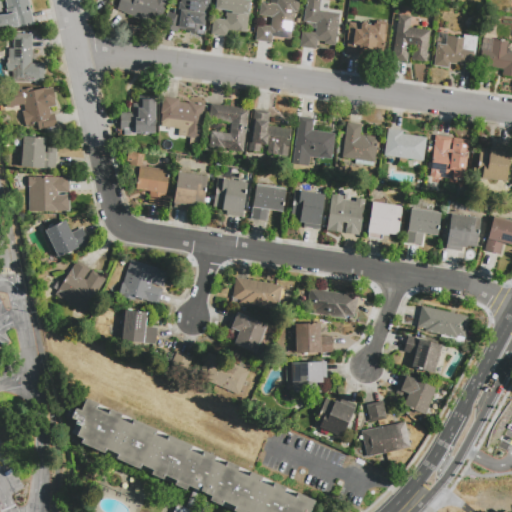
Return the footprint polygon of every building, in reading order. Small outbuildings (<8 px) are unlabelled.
[(28,0),(34,25),(19,29),(18,26),(14,27),(0,28),(0,15),(7,15),(6,10),(8,9),(5,0),(28,0)] [(117,9),(121,0),(168,0),(157,27),(117,9)] [(210,0),(209,10),(207,10),(204,31),(203,31),(202,35),(189,34),(190,31),(178,30),(177,32),(170,31),(171,18),(172,18),(173,10),(178,10),(179,2),(181,3),(181,0),(210,0)] [(226,36),(211,34),(213,18),(226,20),(227,17),(225,16),(226,11),(214,9),(215,0),(250,0),(246,33),(227,30),(226,36)] [(290,39),(272,37),(272,43),(255,41),(257,25),(270,26),(271,17),(258,15),(260,2),(277,4),(277,0),(299,0),(298,12),(294,12),(290,39)] [(316,49),(300,47),(302,31),(315,33),(315,29),(316,23),(305,22),(303,22),(305,5),(306,6),(306,0),(321,0),(328,1),(327,7),(329,7),(329,10),(338,11),(338,13),(340,13),(336,46),(324,44),(325,42),(317,41),(316,49)] [(407,62),(392,60),(398,15),(411,17),(409,28),(429,31),(425,62),(411,60),(413,47),(409,47),(407,62)] [(363,56),(347,54),(345,53),(345,52),(348,23),(360,24),(361,23),(362,22),(364,22),(366,23),(367,25),(373,26),(373,24),(386,25),(382,58),(370,57),(370,54),(363,53),(363,56)] [(14,33),(33,34),(32,63),(45,63),(45,82),(13,81),(13,71),(8,71),(8,59),(6,59),(6,48),(14,48),(14,33)] [(448,68),(433,66),(437,44),(445,45),(446,36),(462,39),(463,35),(477,37),(473,67),(448,63),(448,68)] [(511,77),(502,76),(503,70),(481,67),(482,51),(490,51),(492,40),(508,42),(507,54),(511,54),(511,77)] [(21,90),(32,88),(32,91),(53,87),(57,107),(49,108),(51,114),(55,114),(57,127),(43,130),(42,128),(34,129),(33,126),(28,127),(25,126),(22,112),(25,111),(21,90)] [(138,96),(154,96),(154,120),(155,120),(155,134),(149,134),(149,135),(142,135),(142,133),(135,133),(135,136),(121,136),(121,113),(133,113),(133,104),(138,104),(138,96)] [(162,97),(178,99),(178,102),(188,104),(188,102),(204,104),(198,149),(188,148),(189,137),(177,136),(178,129),(159,126),(161,113),(160,113),(162,97)] [(210,148),(212,134),(226,136),(227,124),(212,122),(214,105),(250,110),(244,152),(210,148)] [(250,151),(255,116),(253,115),(254,110),(271,112),(270,117),(268,117),(268,123),(271,124),(271,126),(291,129),(287,157),(267,154),(268,147),(261,146),(260,153),(250,151)] [(299,117),(314,119),(312,131),(335,134),(332,160),(310,157),(309,166),(293,164),(299,117)] [(348,123),(362,125),(360,135),(378,137),(375,162),(343,157),(348,123)] [(388,128),(403,131),(402,134),(426,138),(423,161),(385,155),(388,128)] [(435,136),(451,138),(450,148),(451,149),(452,138),(469,141),(463,179),(454,178),(453,179),(444,178),(443,181),(429,179),(435,136)] [(57,149),(56,170),(20,167),(22,137),(46,138),(45,152),(47,153),(47,148),(57,149)] [(510,150),(506,182),(476,178),(480,148),(489,150),(489,147),(510,150)] [(128,161),(129,152),(145,155),(143,167),(170,172),(164,205),(148,202),(150,191),(135,189),(136,184),(128,183),(131,162),(128,161)] [(178,173),(208,177),(203,205),(194,204),(194,208),(187,207),(187,209),(173,207),(178,173)] [(69,196),(70,211),(29,211),(29,178),(69,178),(69,192),(58,192),(58,196),(69,196)] [(213,206),(217,178),(247,183),(242,217),(226,214),(227,213),(222,212),(223,207),(213,206)] [(438,189),(439,182),(448,183),(447,191),(438,189)] [(282,212),(268,210),(266,221),(250,219),(255,186),(286,190),(282,212)] [(457,187),(456,194),(448,193),(449,186),(457,187)] [(319,228),(304,226),(304,222),(299,222),(299,218),(290,217),(294,189),(301,190),(301,191),(324,194),(319,228)] [(341,233),(326,231),(332,194),(343,196),(342,199),(356,201),(356,198),(365,199),(360,235),(345,233),(346,224),(343,223),(341,233)] [(402,206),(398,235),(388,234),(388,236),(382,235),(381,240),(368,238),(368,233),(367,233),(371,203),(394,206),(394,205),(402,206)] [(421,245),(405,242),(410,209),(440,213),(437,236),(422,234),(421,245)] [(460,251),(445,249),(450,215),(473,218),(473,217),(480,218),(475,247),(465,245),(464,250),(460,249),(460,251)] [(499,254),(484,250),(492,218),(511,222),(511,246),(502,244),(499,254)] [(82,228),(89,242),(57,257),(45,232),(46,231),(45,230),(65,220),(71,233),(82,228)] [(163,289),(158,305),(120,292),(130,260),(169,272),(164,288),(152,284),(152,286),(163,289)] [(92,271),(105,279),(83,313),(63,299),(62,300),(54,295),(77,261),(89,270),(83,279),(86,281),(92,271)] [(282,287),(279,308),(272,306),(272,309),(241,303),(241,301),(233,300),(237,279),(282,287)] [(359,299),(355,318),(355,321),(347,319),(347,321),(329,319),(314,316),(315,313),(307,312),(310,292),(359,299)] [(426,329),(418,327),(422,307),(469,317),(465,336),(471,337),(469,345),(440,338),(441,335),(425,331),(426,329)] [(217,314),(219,309),(231,314),(228,319),(217,314)] [(140,341),(120,339),(123,310),(147,312),(146,326),(157,327),(155,343),(140,342),(140,341)] [(228,327),(234,312),(266,325),(254,354),(234,346),(239,332),(228,327)] [(333,337),(333,353),(317,353),(296,353),(295,325),(320,324),(320,337),(333,337)] [(441,346),(433,373),(412,367),(415,355),(404,351),(408,336),(441,346)] [(185,374),(170,367),(176,352),(191,358),(185,374)] [(238,395),(198,378),(209,353),(249,371),(238,395)] [(326,362),(327,378),(322,378),(322,382),(320,382),(320,392),(292,393),(291,363),(326,362)] [(435,388),(424,414),(403,405),(407,394),(404,392),(402,398),(394,395),(403,374),(435,388)] [(282,487),(285,488),(283,492),(295,498),(297,493),(315,501),(310,511),(235,511),(233,511),(235,507),(223,502),(222,506),(210,500),(211,497),(188,486),(186,490),(174,485),(176,481),(165,476),(163,480),(151,475),(153,470),(141,465),(139,469),(116,459),(118,454),(106,449),(104,454),(81,443),(82,439),(76,436),(81,427),(75,424),(76,421),(71,418),(75,409),(81,411),(86,399),(98,404),(96,409),(108,414),(109,410),(121,415),(120,419),(131,424),(133,420),(156,431),(155,435),(166,440),(168,436),(192,446),(190,451),(201,456),(203,452),(215,457),(213,461),(225,466),(227,462),(239,467),(237,472),(248,477),(250,473),(262,478),(260,482),(272,487),(274,483),(282,487)] [(354,409),(341,438),(314,426),(326,399),(334,402),(335,400),(354,409)] [(386,419),(371,422),(367,405),(383,402),(386,419)] [(404,422),(410,447),(367,457),(361,432),(404,422)]
